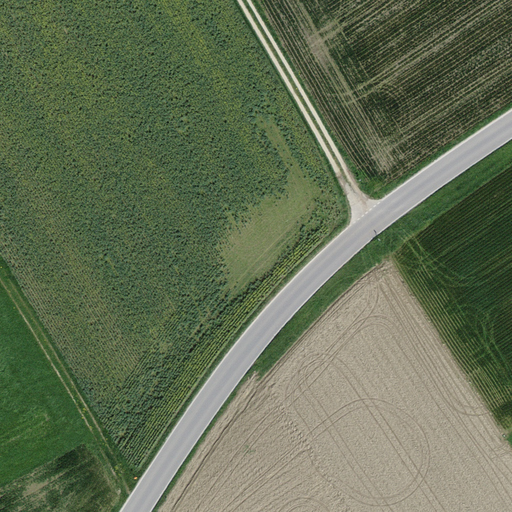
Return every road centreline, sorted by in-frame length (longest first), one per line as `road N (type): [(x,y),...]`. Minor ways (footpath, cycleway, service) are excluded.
road 1 (unclassified): [(138,511),(299,290),(439,174),(511,128)]
road 2 (track): [(250,0),(371,227)]
